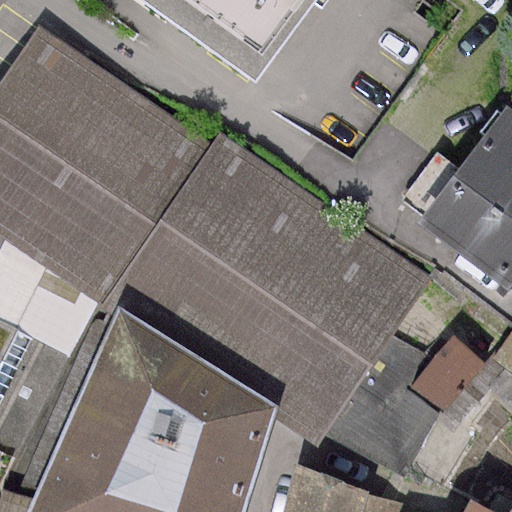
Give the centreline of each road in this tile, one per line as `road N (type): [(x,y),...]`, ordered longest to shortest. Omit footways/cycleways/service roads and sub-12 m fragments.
road 1 (residential): [(41,0),(241,125)]
road 2 (residential): [(360,0),(261,95),(241,125)]
road 3 (residential): [(241,125),(369,207)]
